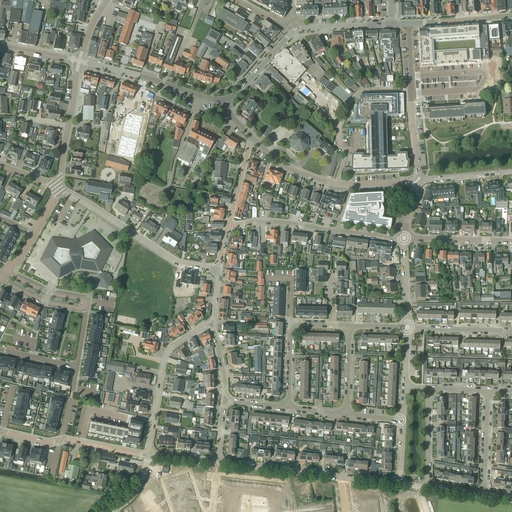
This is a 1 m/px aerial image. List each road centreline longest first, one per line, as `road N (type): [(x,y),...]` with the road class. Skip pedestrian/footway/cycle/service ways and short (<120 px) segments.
road 1 (residential): [(218,270),(177,264),(56,188)]
road 2 (residential): [(403,239),(278,221),(227,225)]
road 3 (residential): [(417,180),(321,181),(277,161),(254,139)]
road 4 (residential): [(147,455),(164,355),(211,322)]
road 5 (residential): [(417,180),(408,23)]
road 6 (tertiary): [(225,100),(78,61)]
road 7 (residential): [(341,476),(216,462)]
